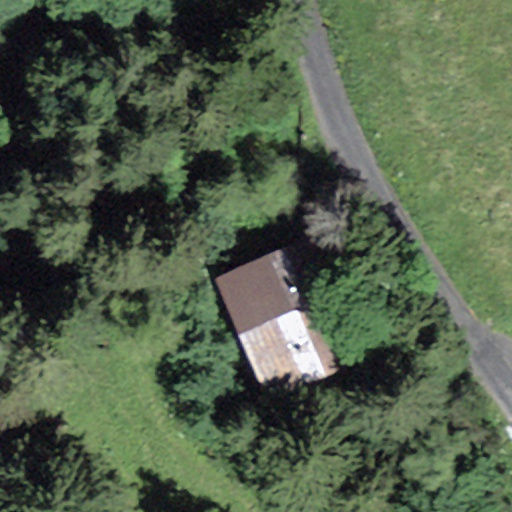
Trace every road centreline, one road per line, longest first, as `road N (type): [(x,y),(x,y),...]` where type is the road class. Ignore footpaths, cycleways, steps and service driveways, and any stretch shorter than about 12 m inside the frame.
road 1 (unclassified): [(511,395),(424,273),(350,149),(296,0)]
road 2 (unclassified): [(30,0),(29,29),(0,119)]
